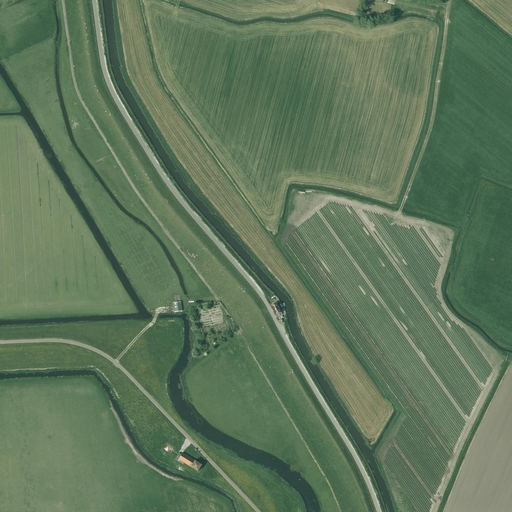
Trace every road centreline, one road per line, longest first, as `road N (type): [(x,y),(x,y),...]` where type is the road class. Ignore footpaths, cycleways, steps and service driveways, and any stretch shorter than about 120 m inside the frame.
road 1 (unclassified): [(378,511),(262,297),(174,193),(115,99),(93,0)]
road 2 (unclassified): [(257,511),(111,359),(71,342),(0,342)]
